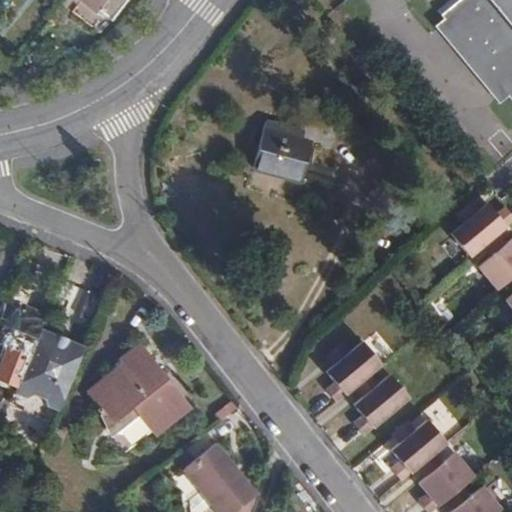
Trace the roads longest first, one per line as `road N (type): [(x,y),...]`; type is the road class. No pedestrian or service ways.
road 1 (residential): [(357,511),(146,256)]
road 2 (residential): [(146,256),(111,92)]
road 3 (residential): [(0,198),(146,256)]
road 4 (tertiary): [(206,0),(111,92)]
